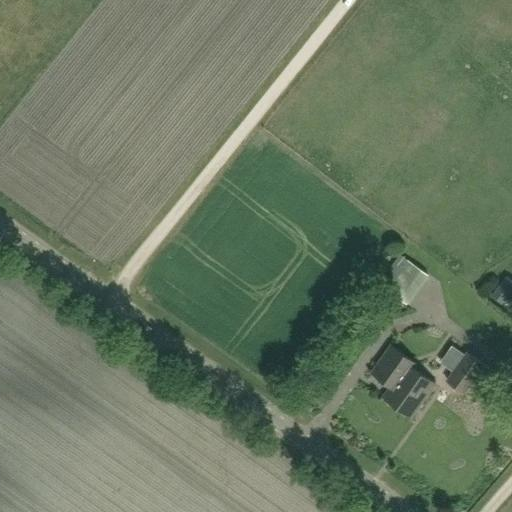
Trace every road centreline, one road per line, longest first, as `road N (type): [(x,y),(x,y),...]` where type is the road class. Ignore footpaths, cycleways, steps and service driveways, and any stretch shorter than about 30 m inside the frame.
road 1 (unclassified): [(392,511),(0,233)]
road 2 (unknown): [(117,317),(148,255),(248,114),(345,0)]
